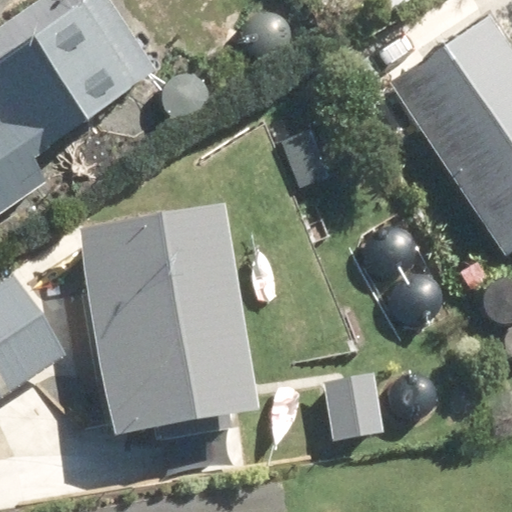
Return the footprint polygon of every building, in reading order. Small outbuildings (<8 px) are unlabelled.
[(43,0),(0,31),(0,218),(46,186),(30,164),(151,78),(94,0),(43,0)] [(388,0),(395,12),(415,0),(388,0)] [(511,63),(485,24),(389,89),(504,261),(511,255),(511,63)] [(266,149),(228,165),(264,250),(302,235),(266,149)] [(216,211),(73,237),(108,443),(252,419),(216,211)] [(511,276),(506,266),(469,287),(511,364),(511,276)] [(0,287),(0,401),(63,361),(11,280),(0,287)] [(372,383),(324,389),(331,444),(380,438),(372,383)]
